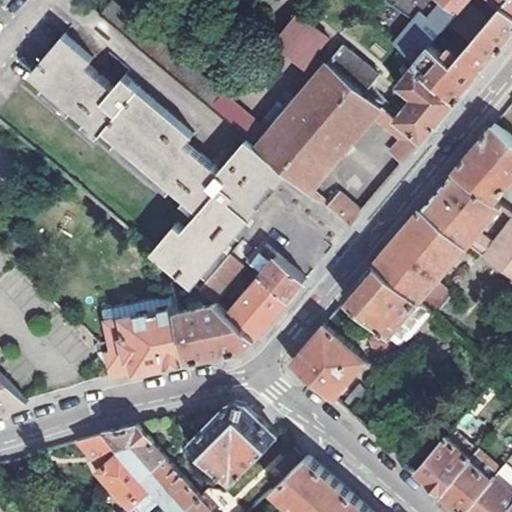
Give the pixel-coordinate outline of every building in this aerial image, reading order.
[(457,15),(463,9),(469,0),(439,0),(441,1),(457,15)] [(505,3),(511,9),(511,0),(496,0),(504,6),(505,3)] [(109,1),(99,13),(212,107),(223,95),(109,1)] [(450,24),(457,15),(441,1),(427,16),(420,9),(393,41),(415,65),(432,45),(450,24)] [(416,66),(458,102),(497,57),(511,38),(511,9),(505,3),(504,6),(485,28),(472,43),(454,64),(432,45),(415,65),(416,66)] [(457,15),(450,24),(472,43),(485,28),(463,9),(457,15)] [(272,44),(306,70),(329,40),(295,13),(272,44)] [(150,246),(193,282),(250,216),(246,213),(284,168),(246,136),(219,170),(186,142),(193,133),(124,73),(112,87),(86,65),(92,57),(63,33),(30,72),(99,131),(103,128),(197,207),(182,226),(174,219),(150,246)] [(344,44),(329,62),(364,92),(380,74),(344,44)] [(364,92),(329,62),(270,134),(223,95),(212,107),(246,136),(284,168),(288,171),(312,191),(375,116),(401,139),(392,151),(406,163),(424,143),(395,119),(394,120),(390,116),(382,107),(364,92)] [(395,119),(424,143),(443,120),(458,102),(416,66),(399,85),(414,98),(400,114),(396,111),(390,116),(394,120),(395,119)] [(477,144),(456,169),(496,199),(511,180),(511,135),(496,122),(477,144)] [(246,213),(250,216),(288,171),(284,168),(246,213)] [(511,216),(495,239),(483,229),(503,205),(496,199),(456,169),(445,182),(378,262),(429,305),(438,313),(455,294),(438,280),(468,243),(469,244),(471,242),(511,273),(511,216)] [(341,193),(330,206),(340,214),(350,201),(341,193)] [(364,213),(350,201),(340,214),(353,226),(364,213)] [(268,268),(230,313),(259,337),(277,315),(300,288),(309,278),(267,244),(255,257),(268,268)] [(232,254),(202,289),(216,302),(218,303),(249,267),(232,254)] [(429,305),(378,262),(362,281),(349,297),(384,326),(400,340),(429,305)] [(113,371),(113,377),(188,361),(179,311),(176,294),(105,309),(112,341),(100,344),(97,345),(97,353),(113,371)] [(179,311),(188,361),(249,348),(259,337),(230,313),(218,303),(216,302),(179,311)] [(368,358),(326,322),(293,361),(298,366),(335,397),(368,358)] [(404,343),(400,340),(384,326),(374,339),(379,352),(390,361),(404,343)] [(21,393),(0,371),(0,409),(30,401),(21,393)] [(232,480),(275,431),(244,400),(233,402),(194,443),(232,480)] [(148,475),(169,456),(141,422),(109,430),(148,475)] [(148,475),(109,430),(77,439),(102,466),(100,468),(131,504),(155,483),(148,475)] [(447,435),(417,469),(428,478),(444,492),(471,459),(473,457),(447,435)] [(284,476),(305,456),(292,445),(273,463),(284,476)] [(376,511),(339,479),(309,454),(305,456),(284,476),(275,486),(296,505),(293,509),(296,511),(376,511)] [(155,483),(180,511),(187,511),(204,497),(169,456),(148,475),(155,483)] [(471,459),(444,492),(450,498),(466,511),(494,478),(471,459)] [(494,478),(466,511),(511,511),(511,469),(505,464),(494,478)] [(245,511),(238,503),(228,511),(216,511),(204,497),(187,511),(245,511)]
